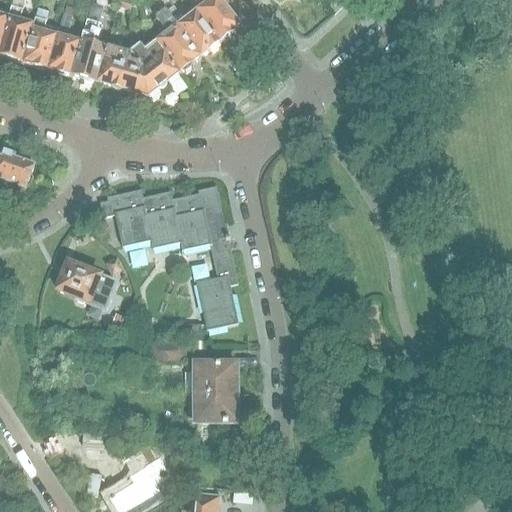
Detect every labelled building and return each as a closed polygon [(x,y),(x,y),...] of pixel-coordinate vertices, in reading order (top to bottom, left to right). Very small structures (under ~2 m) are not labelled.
[(0,0),(0,53),(10,19),(0,15),(0,0)] [(0,59),(24,66),(35,26),(21,22),(27,0),(15,0),(10,19),(0,53),(0,59)] [(122,0),(119,11),(131,14),(131,3),(122,0)] [(197,13),(222,45),(243,29),(220,0),(205,0),(209,4),(197,13)] [(222,45),(197,13),(186,22),(175,8),(166,15),(201,61),(222,45)] [(49,73),(60,33),(46,29),(50,13),(39,10),(35,26),(24,66),(49,73)] [(180,77),(181,76),(201,61),(166,15),(158,21),(169,36),(156,45),(157,46),(180,77)] [(60,33),(49,73),(73,79),(83,44),(70,40),(72,34),(69,33),(73,18),(64,16),(60,33)] [(83,44),(73,79),(97,86),(107,51),(95,47),(100,27),(89,23),(83,44)] [(165,88),(180,77),(157,46),(146,55),(141,49),(137,52),(165,88)] [(127,55),(108,49),(107,51),(97,86),(116,91),(127,55)] [(149,101),(164,89),(165,88),(137,52),(131,56),(144,73),(137,97),(149,101)] [(127,55),(116,91),(137,97),(144,73),(131,56),(127,55)] [(27,189),(28,187),(32,187),(35,179),(32,176),(35,167),(14,159),(16,156),(0,149),(0,179),(9,183),(7,188),(9,193),(20,197),(24,195),(26,189),(27,189)] [(238,286),(218,189),(200,193),(200,196),(174,202),(173,194),(144,200),(142,192),(109,199),(110,203),(102,205),(105,219),(117,217),(124,250),(153,244),(154,252),(182,246),(183,253),(212,247),(219,281),(199,285),(208,333),(239,327),(231,287),(238,286)] [(125,272),(120,261),(109,266),(114,277),(125,272)] [(116,284),(101,278),(70,265),(58,292),(105,311),(116,284)] [(188,364),(188,348),(152,348),(152,364),(188,364)] [(236,424),(236,367),(197,368),(197,407),(192,407),(192,419),(197,419),(197,424),(236,424)] [(110,449),(110,435),(84,434),(84,448),(110,449)] [(142,511),(152,506),(143,492),(163,479),(149,455),(128,468),(137,482),(111,498),(117,508),(115,511),(142,511)] [(215,511),(217,501),(193,498),(191,511),(215,511)]
